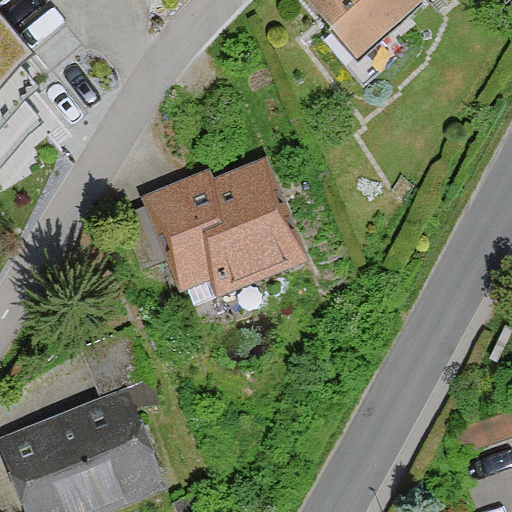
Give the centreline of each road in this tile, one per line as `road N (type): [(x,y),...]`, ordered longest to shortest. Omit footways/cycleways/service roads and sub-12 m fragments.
road 1 (residential): [(0,320),(158,73),(221,0)]
road 2 (residential): [(343,511),(511,211)]
